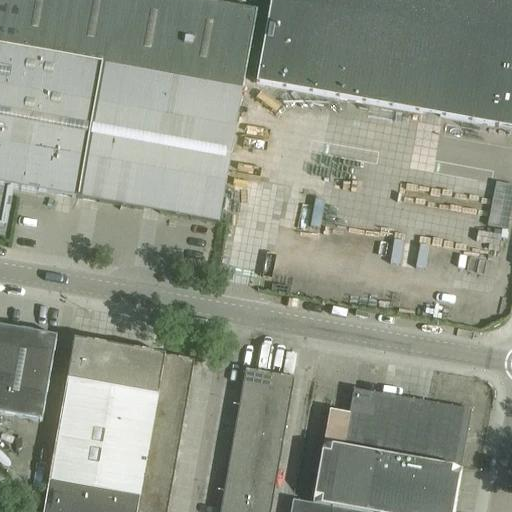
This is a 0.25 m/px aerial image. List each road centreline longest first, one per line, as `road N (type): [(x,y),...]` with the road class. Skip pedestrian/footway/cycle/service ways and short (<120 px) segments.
road 1 (unclassified): [(511,361),(0,271)]
road 2 (unknown): [(224,312),(286,144),(308,115),(511,164)]
